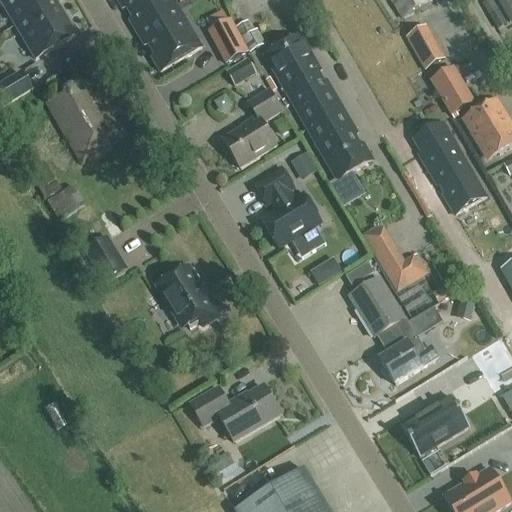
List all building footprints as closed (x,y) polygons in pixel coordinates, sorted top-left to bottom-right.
[(0,0),(0,4),(14,27),(53,4),(51,0),(0,0)] [(135,32),(176,8),(171,0),(115,0),(122,11),(127,10),(132,19),(129,22),(135,32)] [(391,0),(404,19),(430,2),(429,0),(391,0)] [(499,14),(491,0),(481,6),(497,31),(505,24),(499,14)] [(53,4),(14,27),(34,61),(73,37),(53,4)] [(176,8),(135,32),(144,48),(149,47),(154,56),(151,59),(160,74),(201,49),(176,8)] [(207,33),(226,68),(249,55),(241,39),(232,21),(207,33)] [(423,71),(443,61),(428,29),(408,38),(423,71)] [(241,39),(249,55),(266,46),(258,30),(241,39)] [(307,132),(342,112),(325,83),(322,83),(318,76),(320,74),(299,38),(265,58),(307,132)] [(226,73),(235,89),(257,76),(248,60),(226,73)] [(431,85),(440,98),(452,118),(474,105),(454,71),(431,85)] [(0,111),(31,92),(31,91),(20,72),(0,84),(0,111)] [(270,79),(266,81),(273,93),(277,91),(270,79)] [(97,119),(89,106),(93,105),(82,86),(46,107),(81,166),(110,150),(103,138),(111,132),(102,116),(97,119)] [(240,171),(276,150),(260,124),(281,111),(269,93),(248,105),(256,119),(247,125),(248,127),(222,142),(240,171)] [(511,148),(511,125),(497,101),(463,122),(483,156),(493,150),(497,158),(511,148)] [(342,112),(307,132),(337,183),(371,163),(362,146),(359,146),(355,139),(356,137),(342,112)] [(454,218),(487,198),(444,126),(413,143),(421,156),(418,157),(454,218)] [(53,139),(42,146),(53,165),(65,158),(53,139)] [(509,179),(511,176),(511,160),(503,166),(509,179)] [(44,200),(60,191),(43,164),(27,173),(44,200)] [(496,166),(484,172),(491,184),(502,177),(496,166)] [(295,202),(290,193),(294,191),(281,170),(254,186),(267,207),(272,204),(277,213),(262,223),(278,250),(321,224),(304,197),(295,202)] [(129,272),(108,238),(84,253),(104,287),(129,272)] [(405,263),(384,276),(396,295),(429,276),(417,256),(405,263)] [(309,288),(335,276),(328,260),(302,272),(309,288)] [(374,274),(368,265),(347,278),(353,288),(374,274)] [(511,290),(511,266),(502,272),(511,290)] [(207,300),(189,269),(162,286),(169,298),(164,301),(176,320),(181,317),(190,331),(201,325),(203,328),(220,318),(208,299),(207,300)] [(379,280),(348,299),(374,340),(380,336),(391,354),(379,361),(394,387),(423,370),(422,369),(437,360),(430,348),(424,352),(408,326),(379,280)] [(511,394),(511,363),(500,345),(473,362),(498,403),(511,394)] [(280,418),(263,389),(240,402),(239,401),(228,407),(218,391),(191,407),(203,428),(219,419),(234,445),(280,418)] [(468,431),(449,400),(401,430),(420,460),(468,431)] [(511,429),(498,438),(511,461),(511,429)] [(329,511),(304,470),(235,511),(329,511)] [(466,488),(445,501),(451,511),(502,511),(511,507),(491,473),(478,481),(477,479),(465,487),(466,488)]
